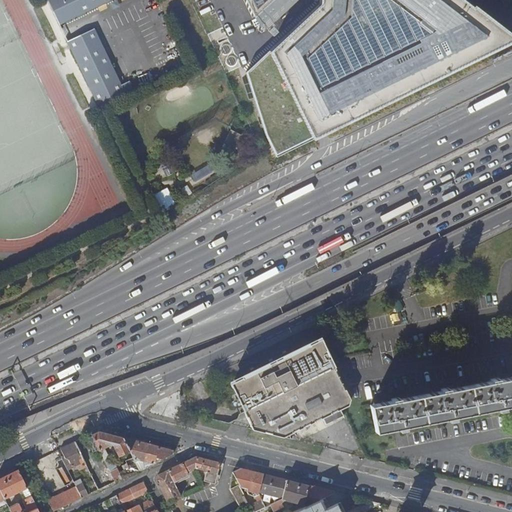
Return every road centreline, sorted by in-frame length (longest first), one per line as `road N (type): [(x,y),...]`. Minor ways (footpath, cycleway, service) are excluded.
road 1 (trunk): [(511,63),(213,208),(39,331)]
road 2 (trunk): [(511,98),(39,331)]
road 3 (trunk): [(71,367),(511,146)]
road 4 (trunk): [(71,367),(222,326),(511,186)]
road 5 (primary): [(114,401),(511,211)]
road 6 (residential): [(484,511),(208,441)]
road 7 (residential): [(208,441),(65,511)]
road 8 (primary): [(0,455),(114,401)]
